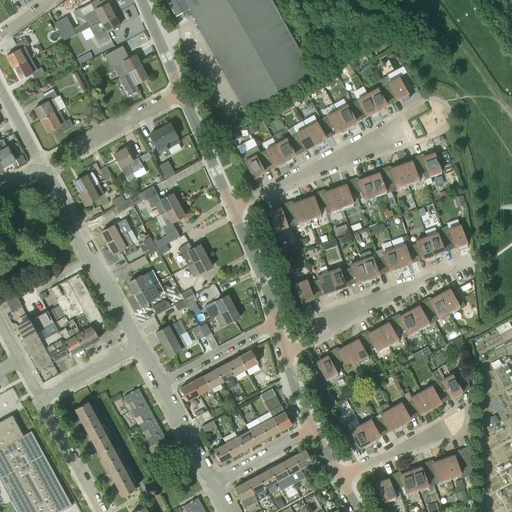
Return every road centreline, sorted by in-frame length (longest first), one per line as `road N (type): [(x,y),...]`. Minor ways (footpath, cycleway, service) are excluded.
road 1 (residential): [(139,345),(35,169)]
road 2 (residential): [(283,354),(467,266)]
road 3 (residential): [(227,203),(404,130)]
road 4 (residential): [(339,478),(466,415)]
road 5 (residential): [(276,324),(227,203)]
road 6 (residential): [(160,383),(276,324)]
road 7 (unknown): [(373,461),(373,442),(443,404),(462,405),(463,417)]
road 8 (residential): [(100,511),(40,397)]
road 9 (residential): [(71,151),(178,95)]
